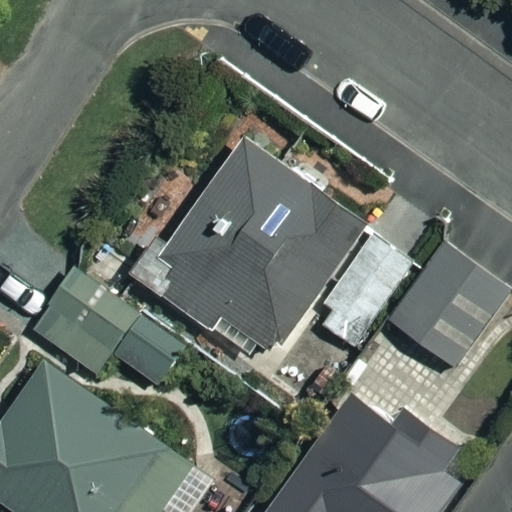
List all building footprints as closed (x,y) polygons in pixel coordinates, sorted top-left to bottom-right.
[(373,218),(249,130),(147,272),(272,361),(373,218)] [(378,232),(331,302),(341,308),(325,333),(343,344),(337,353),(350,361),(419,259),(378,232)] [(511,293),(511,282),(450,238),(394,315),(462,363),(511,293)] [(90,262),(42,330),(109,378),(127,353),(164,379),(194,337),(90,262)] [(163,511),(200,460),(54,359),(0,436),(0,487),(35,511),(163,511)] [(470,440),(379,368),(264,511),(447,511),(473,480),(451,464),(470,440)]
